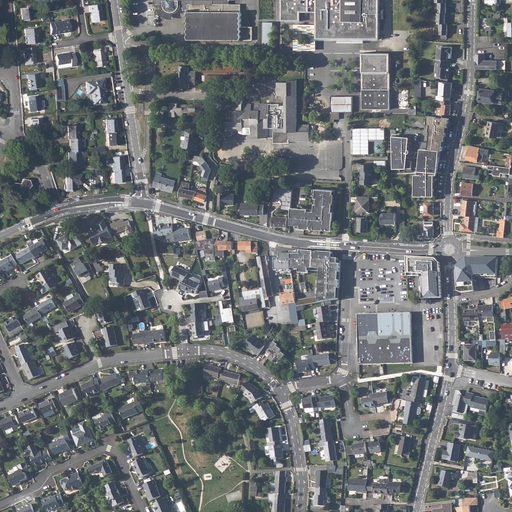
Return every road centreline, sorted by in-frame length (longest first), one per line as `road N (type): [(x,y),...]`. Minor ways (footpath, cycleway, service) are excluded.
road 1 (tertiary): [(472,0),(448,239)]
road 2 (residential): [(143,511),(117,452),(103,447),(0,504)]
road 3 (unknown): [(318,89),(317,54),(329,47),(398,47),(398,111)]
road 4 (residential): [(140,203),(119,36)]
road 5 (tertiary): [(450,369),(417,511)]
road 6 (residential): [(274,238),(140,203)]
road 7 (residential): [(340,375),(350,245)]
road 8 (residential): [(300,511),(296,441),(278,391)]
